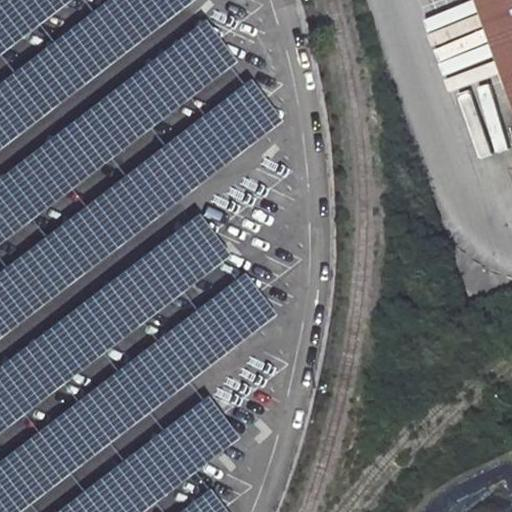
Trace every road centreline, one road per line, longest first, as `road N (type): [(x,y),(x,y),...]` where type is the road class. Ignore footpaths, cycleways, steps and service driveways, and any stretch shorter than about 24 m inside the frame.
road 1 (unknown): [(310,222),(0,456)]
road 2 (unknown): [(275,440),(176,511)]
